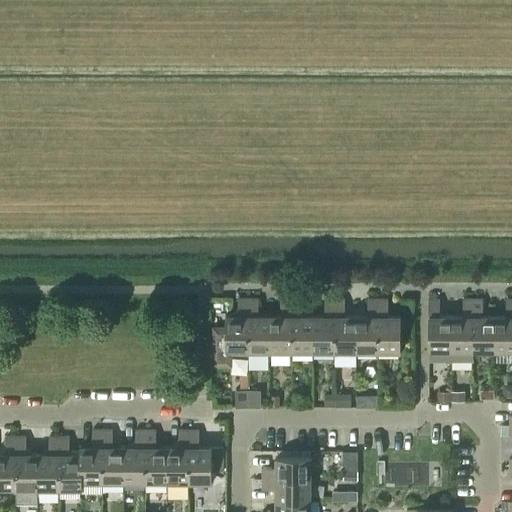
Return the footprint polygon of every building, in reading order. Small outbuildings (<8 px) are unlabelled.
[(238,314),(225,314),(225,326),(214,326),(214,363),(231,363),(231,351),(249,351),(249,297),(238,297),(238,314)] [(249,351),(269,351),(269,314),(258,314),(259,297),(249,297),(249,351)] [(269,351),(291,351),(291,297),(281,297),(281,314),(269,314),(269,351)] [(291,351),(313,351),(313,314),(300,314),(300,297),(291,297),(291,351)] [(313,351),(333,351),(334,297),(324,297),(324,314),(313,314),(313,351)] [(333,351),(356,351),(356,314),(343,314),(343,297),(334,297),(333,351)] [(356,351),(378,351),(378,297),(368,297),(368,314),(356,314),(356,351)] [(378,297),(378,351),(401,352),(401,314),(387,314),(387,297),(378,297)] [(429,297),(428,348),(428,362),(451,362),(451,314),(440,314),(440,297),(429,297)] [(495,349),(511,349),(511,297),(506,298),(506,315),(495,315),(495,349)] [(463,315),(451,314),(451,362),(473,362),(473,349),(473,298),(463,298),(463,315)] [(483,298),(473,298),(473,349),(495,349),(495,315),(483,314),(483,298)] [(511,382),(503,382),(503,395),(511,394),(511,382)] [(493,387),(480,387),(480,396),(493,396),(493,387)] [(233,388),(233,405),(246,405),(247,388),(233,388)] [(259,405),(260,388),(247,388),(246,405),(259,405)] [(450,390),(436,390),(436,399),(437,399),(450,399),(450,390)] [(464,390),(451,390),(451,399),(464,399),(464,390)] [(333,392),(324,392),(324,404),(333,404),(333,392)] [(350,392),(334,392),(334,404),(350,404),(350,392)] [(279,394),(268,394),(268,404),(279,404),(279,394)] [(83,482),(102,482),(102,427),(93,427),(93,445),(79,445),(79,451),(81,451),(81,482),(83,482)] [(102,482),(123,482),(124,443),(113,443),(113,427),(102,427),(102,482)] [(123,482),(145,482),(145,427),(136,427),(136,443),(124,443),(123,482)] [(145,482),(167,483),(167,444),(156,444),(156,427),(145,427),(145,482)] [(167,483),(189,483),(189,427),(178,427),(178,444),(167,444),(167,483)] [(189,427),(189,483),(212,483),(212,469),(224,469),(224,445),(200,445),(200,427),(189,427)] [(0,451),(0,489),(16,490),(16,434),(6,434),(6,451),(0,451)] [(37,502),(37,490),(37,450),(26,450),(26,434),(16,434),(16,490),(16,502),(37,502)] [(37,490),(59,490),(59,434),(49,434),(49,450),(37,450),(37,490)] [(59,434),(59,490),(83,490),(83,482),(81,482),(81,451),(79,451),(70,451),(70,434),(59,434)] [(263,477),(311,477),(311,455),(276,455),(276,466),(263,466),(263,477)] [(310,498),(311,477),(263,477),(263,488),(276,488),(276,498),(310,498)] [(310,511),(310,498),(276,498),(276,508),(263,508),(262,511),(310,511)]
